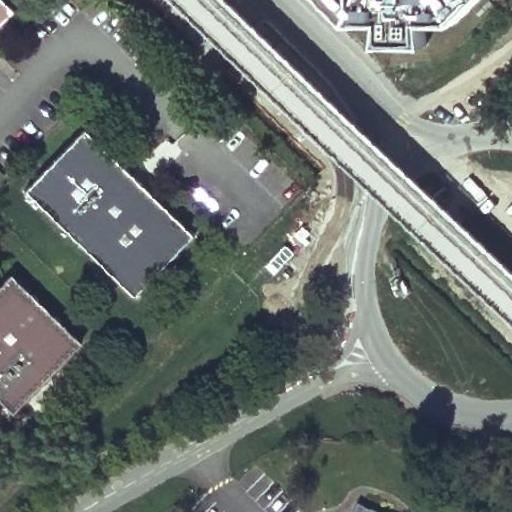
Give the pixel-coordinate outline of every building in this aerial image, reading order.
[(0,0),(0,18),(11,7),(2,0),(0,0)] [(332,0),(352,20),(384,19),(382,42),(428,42),(426,20),(460,19),(478,0),(332,0)] [(82,126),(20,190),(130,296),(192,233),(82,126)] [(8,273),(0,281),(0,404),(9,413),(79,342),(8,273)] [(378,511),(357,502),(352,511),(378,511)]
